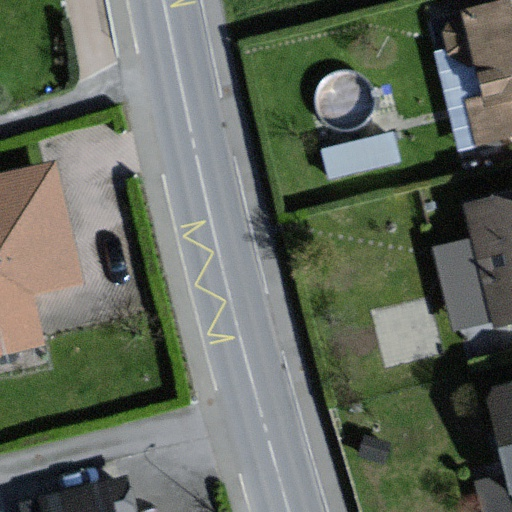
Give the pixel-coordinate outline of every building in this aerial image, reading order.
[(467,19),(450,24),(458,54),(477,49),(488,95),(471,99),(482,142),(511,134),(511,0),(503,0),(465,10),(467,19)] [(81,288),(55,167),(0,178),(0,361),(46,351),(34,298),(81,288)] [(511,189),(463,201),(496,344),(511,340),(511,189)] [(511,511),(511,395),(486,403),(504,470),(474,478),(483,511),(511,511)] [(33,511),(116,511),(110,485),(32,504),(33,511)]
